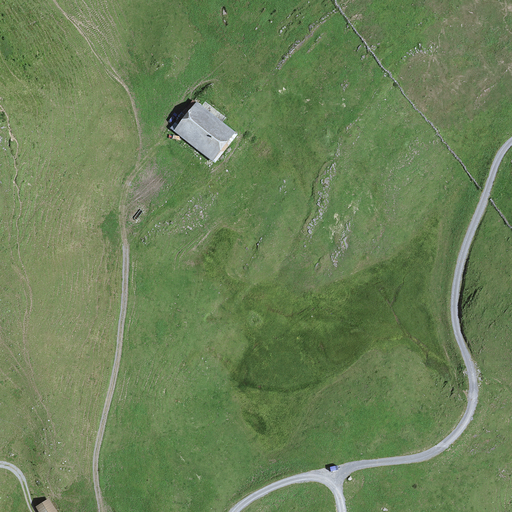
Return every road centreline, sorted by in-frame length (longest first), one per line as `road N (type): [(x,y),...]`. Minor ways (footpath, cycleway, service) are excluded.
road 1 (track): [(336,490),(342,470),(437,448),(465,421),(474,379),(455,321),(455,284),(492,172),(511,141)]
road 2 (track): [(100,511),(93,465),(122,345),(123,198),(140,160),(164,134)]
road 3 (track): [(234,511),(268,488),(307,476),(331,484),(341,511)]
